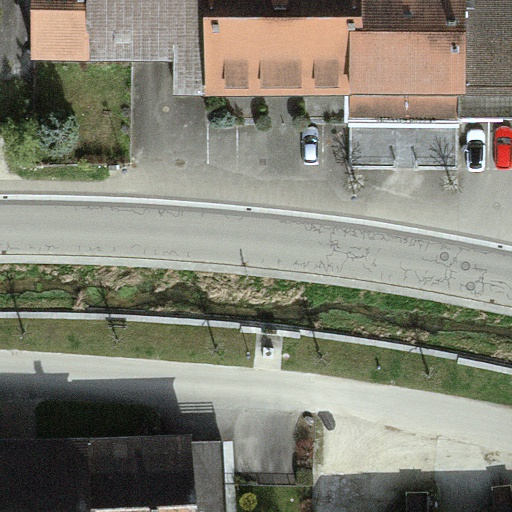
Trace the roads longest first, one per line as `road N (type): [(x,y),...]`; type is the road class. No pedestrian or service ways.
road 1 (residential): [(511,446),(107,378),(0,379)]
road 2 (secondary): [(0,229),(312,246),(511,280)]
